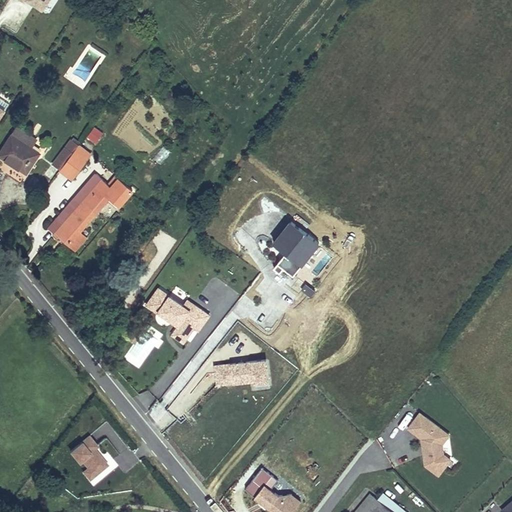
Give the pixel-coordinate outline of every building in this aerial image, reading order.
[(21,0),(25,3),(27,0),(28,0),(43,10),(49,0),(21,0)] [(87,44),(67,79),(84,89),(104,54),(87,44)] [(97,143),(104,131),(94,125),(87,137),(97,143)] [(36,139),(18,127),(0,153),(0,155),(26,173),(40,153),(31,147),(36,139)] [(88,160),(76,150),(79,145),(72,140),(66,148),(53,165),(60,170),(73,180),(88,160)] [(162,144),(152,157),(160,164),(171,151),(162,144)] [(92,155),(79,145),(76,150),(88,160),(92,155)] [(112,188),(97,174),(49,228),(60,238),(61,237),(65,232),(71,238),(67,242),(75,250),(86,237),(80,232),(107,201),(116,191),(112,188)] [(119,180),(116,176),(108,184),(112,188),(119,180)] [(134,192),(119,180),(112,188),(116,191),(107,201),(111,205),(115,200),(121,206),(134,192)] [(121,206),(115,200),(111,205),(117,210),(121,206)] [(292,222),(274,244),(286,253),(274,268),(280,273),(284,268),(294,276),(319,243),(292,222)] [(159,231),(147,256),(163,264),(175,238),(159,231)] [(65,232),(61,237),(67,242),(71,238),(65,232)] [(315,292),(306,285),(302,289),(312,297),(315,292)] [(184,306),(160,288),(147,305),(172,324),(173,323),(179,327),(176,331),(187,339),(194,329),(199,333),(210,317),(188,301),(184,306)] [(147,325),(125,358),(139,367),(161,334),(147,325)] [(184,344),(187,339),(176,331),(172,336),(184,344)] [(219,360),(220,383),(253,382),(253,386),(270,386),(269,359),(219,360)] [(441,449),(452,435),(420,409),(405,428),(427,445),(417,458),(439,475),(453,458),(441,449)] [(80,470),(88,480),(110,463),(88,435),(69,449),(83,468),(80,470)] [(106,452),(102,455),(110,464),(90,481),(93,484),(116,464),(106,452)] [(277,480),(262,468),(246,489),(274,511),(292,511),(301,501),(291,493),(278,494),(270,488),(277,480)] [(377,500),(392,511),(405,511),(383,493),(377,500)] [(370,494),(355,511),(392,511),(377,500),(370,494)] [(511,511),(511,500),(500,511),(511,511)]
